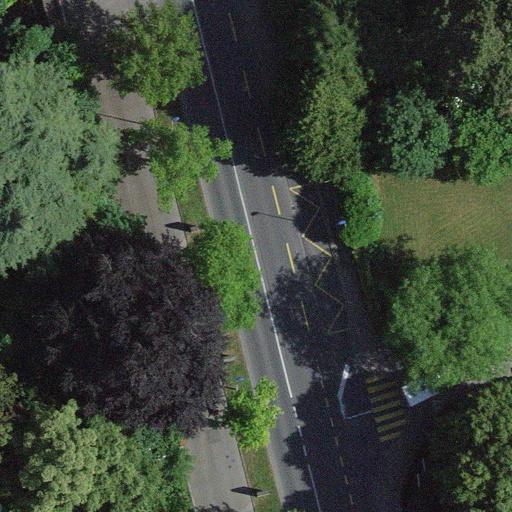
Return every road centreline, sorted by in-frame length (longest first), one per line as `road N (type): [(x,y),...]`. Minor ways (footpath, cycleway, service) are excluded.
road 1 (primary): [(300,431),(192,0)]
road 2 (residential): [(511,363),(300,431)]
